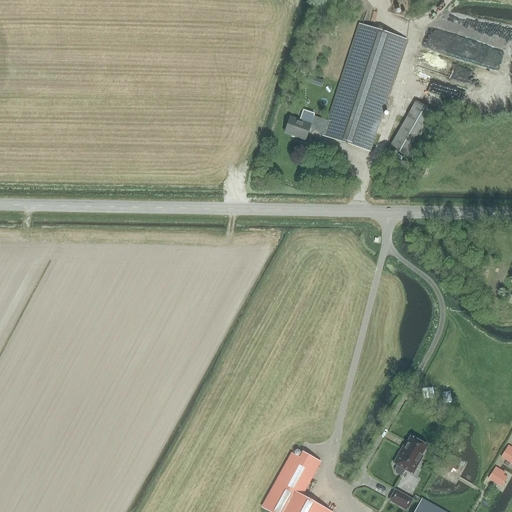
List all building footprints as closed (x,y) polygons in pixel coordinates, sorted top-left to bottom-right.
[(406,40),(358,24),(327,121),(312,116),(310,125),(289,118),(284,133),(305,140),(309,129),(323,134),(322,136),(370,151),(406,40)] [(314,84),(316,78),(308,75),(306,82),(314,84)] [(426,93),(421,104),(415,101),(389,147),(407,158),(434,112),(440,101),(426,93)] [(478,108),(489,109),(491,97),(480,96),(478,108)] [(423,456),(422,455),(427,445),(410,435),(406,443),(404,442),(392,463),(396,466),(394,470),(395,473),(401,477),(404,470),(412,475),(423,456)] [(510,462),(511,458),(511,447),(508,445),(501,457),(510,462)] [(329,511),(301,496),(320,462),(301,452),(298,457),(291,453),(261,507),(269,511),(329,511)] [(448,453),(443,463),(455,470),(460,460),(448,453)] [(504,472),(495,467),(488,478),(497,484),(504,472)] [(413,499),(394,489),(388,501),(406,511),(413,499)] [(414,511),(443,511),(422,499),(414,511)]
